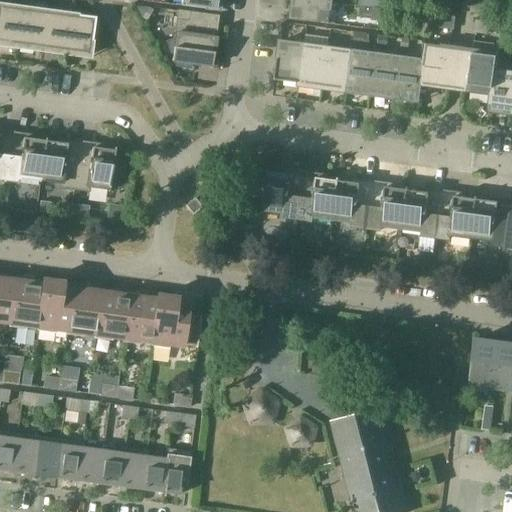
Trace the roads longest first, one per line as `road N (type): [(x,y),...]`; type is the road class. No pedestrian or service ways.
road 1 (residential): [(159,270),(511,317)]
road 2 (residential): [(231,130),(511,168)]
road 3 (residential): [(165,168),(124,114),(0,97)]
road 4 (residential): [(0,254),(159,270)]
road 5 (residential): [(231,130),(249,0)]
